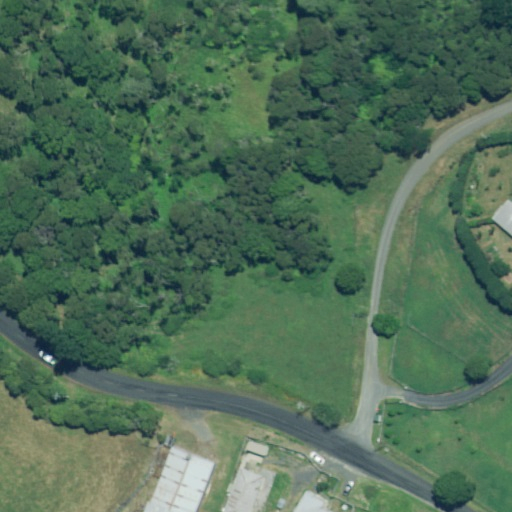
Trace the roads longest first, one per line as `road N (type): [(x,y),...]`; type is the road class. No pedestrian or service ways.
road 1 (residential): [(346,450),(364,416),(376,272),(396,202),(440,150),(511,108)]
road 2 (unclassified): [(0,319),(103,383),(210,399),(346,450)]
road 3 (unclassified): [(346,450),(461,511)]
